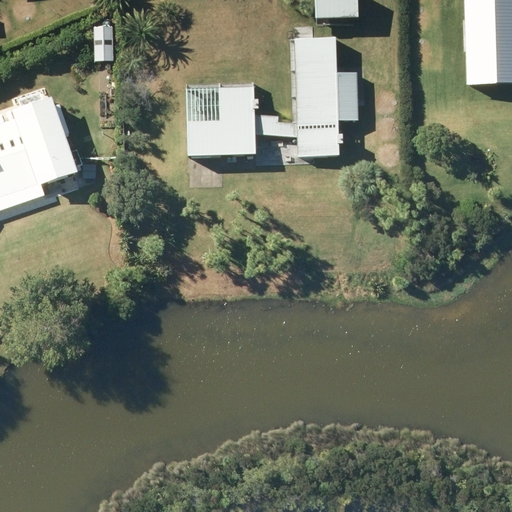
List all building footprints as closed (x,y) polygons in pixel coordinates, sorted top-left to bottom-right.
[(355,0),(312,0),(313,21),(356,20),(355,0)] [(511,0),(442,0),(444,67),(511,65),(511,0)] [(113,26),(93,25),(91,62),(111,63),(113,26)] [(337,122),(355,122),(354,74),(334,75),(333,39),(292,40),(295,159),(338,158),(337,122)] [(252,87),(183,88),(185,159),(254,157),(252,87)] [(48,99),(9,113),(11,121),(0,124),(0,196),(34,184),(35,188),(75,174),(48,99)]
